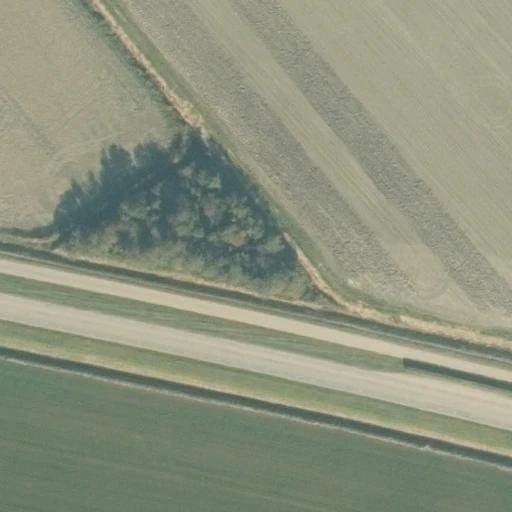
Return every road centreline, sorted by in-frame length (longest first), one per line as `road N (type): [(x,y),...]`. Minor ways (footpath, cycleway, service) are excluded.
road 1 (unclassified): [(511,381),(0,268)]
road 2 (primary): [(511,422),(0,310)]
